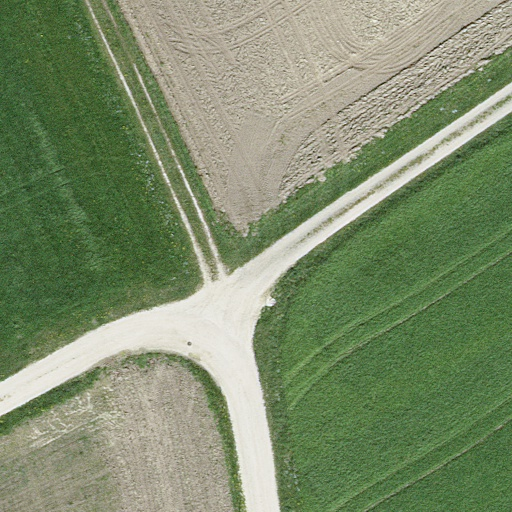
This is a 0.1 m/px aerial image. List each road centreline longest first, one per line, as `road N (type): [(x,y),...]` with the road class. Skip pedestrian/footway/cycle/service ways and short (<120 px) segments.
road 1 (track): [(511,97),(258,270),(198,330),(123,336),(0,398)]
road 2 (track): [(198,330),(227,354),(266,511)]
